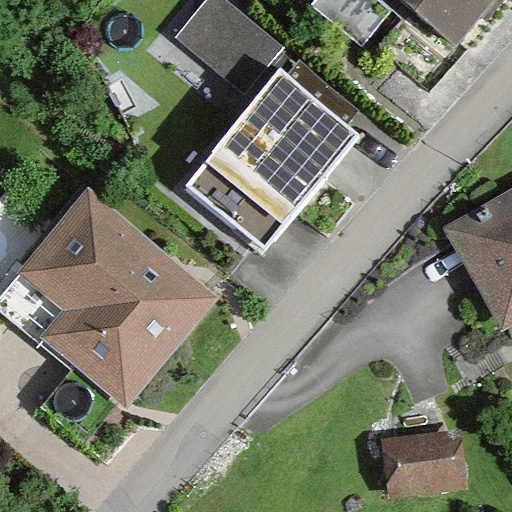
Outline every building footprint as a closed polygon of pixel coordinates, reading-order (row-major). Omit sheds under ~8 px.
[(391,0),(446,45),(482,0),(391,0)] [(240,92),(273,52),(211,1),(178,41),(240,92)] [(331,99),(297,71),(285,87),(276,80),(184,193),(244,242),(254,231),(269,244),(352,142),(319,115),(331,99)] [(127,387),(208,298),(92,195),(30,263),(82,309),(63,330),(127,387)] [(477,225),(457,237),(503,318),(511,313),(511,205),(507,209),(511,218),(511,228),(496,238),(483,214),(474,219),(477,225)] [(451,486),(447,443),(393,450),(398,491),(451,486)]
